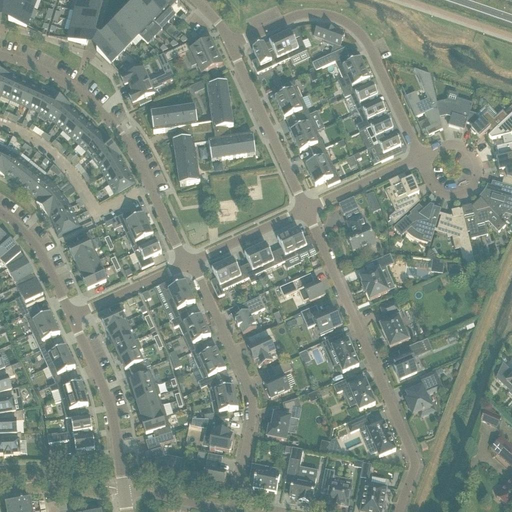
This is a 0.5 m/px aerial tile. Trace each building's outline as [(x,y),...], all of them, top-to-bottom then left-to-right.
[(33,10),(37,0),(35,0),(14,0),(13,2),(15,3),(33,10)] [(100,0),(78,0),(78,2),(98,8),(99,8),(99,7),(100,0)] [(137,6),(137,7),(138,7),(157,26),(159,28),(166,20),(164,19),(144,0),(145,0),(138,6),(137,6)] [(144,0),(145,0),(144,0),(164,19),(166,20),(173,13),(172,11),(170,9),(165,5),(159,0),(144,0)] [(177,2),(174,0),(159,0),(165,5),(170,9),(177,2)] [(98,8),(78,2),(75,12),(95,18),(96,18),(97,17),(96,17),(98,8)] [(30,20),(33,10),(15,3),(11,12),(10,12),(12,13),(30,20)] [(138,7),(137,7),(131,14),(130,13),(130,14),(130,15),(131,15),(150,33),(157,26),(138,7)] [(95,18),(75,12),(73,22),(92,27),(94,28),(94,27),(95,18)] [(26,30),(30,20),(12,13),(8,23),(18,27),(26,30)] [(131,15),(130,15),(123,21),(123,22),(139,36),(143,40),(150,33),(131,15)] [(90,37),(92,27),(73,22),(70,32),(88,37),(90,37),(91,37),(90,37)] [(131,44),(139,36),(123,22),(116,28),(115,29),(116,29),(131,44)] [(326,29),(318,26),(313,38),(324,42),(323,44),(333,48),(331,56),(312,64),(316,72),(335,64),(347,58),(348,57),(345,49),(344,50),(339,48),(344,36),(334,32),(335,31),(326,28),(326,29)] [(124,51),(131,44),(116,29),(109,36),(109,35),(108,36),(110,37),(124,51)] [(88,37),(70,32),(67,43),(75,45),(75,44),(86,47),(88,37)] [(279,38),(289,60),(306,53),(301,40),(294,43),(290,33),(279,38)] [(117,58),(124,51),(110,37),(103,44),(103,43),(102,44),(103,45),(104,45),(117,58)] [(289,60),(279,38),(269,43),(273,53),(268,56),(267,56),(273,68),(289,60)] [(211,42),(190,51),(201,76),(222,66),(211,42)] [(110,66),(117,58),(104,45),(103,45),(96,53),(104,60),(110,66)] [(164,56),(167,63),(189,53),(185,46),(164,56)] [(273,68),(267,56),(268,56),(263,46),(252,51),(257,61),(251,63),(257,75),(273,68)] [(335,64),(342,81),(365,70),(360,60),(350,64),(347,58),(335,64)] [(168,66),(162,69),(165,76),(171,73),(168,66)] [(127,78),(121,81),(124,88),(128,86),(130,92),(149,83),(143,71),(138,73),(136,70),(125,74),(127,78)] [(342,81),(337,83),(345,100),(350,97),(355,95),(362,91),(359,86),(370,81),(365,70),(342,81)] [(404,97),(403,97),(409,110),(410,110),(409,109),(410,109),(415,119),(424,115),(427,121),(430,128),(425,130),(428,137),(442,131),(439,118),(436,104),(430,76),(414,70),(414,71),(427,100),(420,104),(415,93),(406,98),(405,98),(404,97)] [(6,75),(1,73),(0,73),(0,96),(1,96),(9,79),(10,75),(9,75),(9,76),(6,75)] [(165,76),(159,79),(159,80),(161,85),(160,85),(161,86),(162,86),(174,80),(171,73),(165,76)] [(317,78),(314,73),(308,76),(312,83),(318,80),(317,78)] [(9,79),(10,75),(9,79),(1,96),(10,101),(18,83),(9,79)] [(133,97),(129,99),(132,106),(138,104),(140,107),(151,103),(149,99),(154,97),(152,92),(152,90),(161,86),(160,85),(161,85),(159,80),(159,79),(149,83),(130,92),(133,97)] [(202,82),(191,87),(194,95),(198,93),(199,96),(206,92),(205,90),(202,82)] [(279,110),(301,99),(294,82),(282,88),(284,94),(274,99),(279,110)] [(20,105),(28,87),(18,83),(10,101),(20,105)] [(228,140),(227,137),(230,137),(229,132),(227,133),(226,129),(233,128),(231,118),(230,108),(228,93),(227,93),(226,84),(219,85),(206,87),(208,98),(209,107),(212,124),(197,126),(196,115),(195,108),(184,110),(160,113),(160,114),(150,115),(151,122),(153,135),(165,133),(178,131),(178,134),(176,135),(176,139),(179,138),(179,142),(173,143),(174,153),(175,153),(176,163),(178,178),(180,187),(186,186),(199,184),(198,173),(196,164),(194,147),(208,145),(210,156),(211,163),(222,161),(246,158),(255,156),(254,150),(252,136),(241,138),(228,140)] [(29,109),(37,91),(28,87),(20,105),(29,109)] [(358,114),(362,112),(370,108),(367,102),(377,98),(372,87),(362,91),(355,95),(350,97),(358,114)] [(48,92),(46,96),(37,91),(29,109),(39,113),(47,96),(49,93),(49,92),(48,92)] [(49,93),(47,96),(39,113),(47,119),(60,100),(51,95),(49,93)] [(309,116),(301,99),(279,110),(284,120),(294,116),(297,122),(309,116)] [(68,105),(63,102),(60,100),(47,119),(56,124),(69,110),(71,107),(68,105)] [(455,105),(446,102),(436,104),(439,118),(446,117),(446,116),(451,118),(448,127),(464,132),(466,124),(469,113),(472,104),(456,100),(455,105)] [(375,119),(385,114),(380,103),(370,108),(362,112),(358,114),(362,124),(356,127),(359,134),(366,131),(370,129),(378,125),(377,125),(375,119)] [(69,110),(71,107),(69,110),(56,124),(64,131),(77,117),(69,110)] [(508,118),(502,112),(493,120),(487,113),(479,120),(475,117),(476,115),(469,113),(466,124),(472,126),(473,125),(474,127),(470,132),(474,136),(475,135),(479,139),(489,130),(491,133),(508,118)] [(491,133),(488,137),(491,140),(502,138),(504,137),(507,146),(504,147),(496,149),(499,159),(511,156),(511,141),(511,138),(511,136),(511,135),(511,134),(511,114),(508,118),(491,133)] [(314,126),(309,116),(305,118),(297,122),(300,128),(290,133),(292,137),(295,143),(305,139),(317,133),(314,126)] [(71,138),(84,124),(77,117),(64,131),(71,138)] [(385,142),(383,136),(393,131),(388,120),(377,125),(378,125),(370,129),(366,131),(373,148),(378,146),(385,142)] [(79,145),(92,131),(84,124),(71,138),(79,145)] [(103,135),(100,138),(92,131),(79,145),(87,152),(100,138),(103,136),(103,135)] [(324,149),(317,133),(305,139),(295,143),(300,154),(310,149),(312,155),(324,149)] [(103,136),(100,138),(87,152),(93,160),(111,146),(105,138),(103,136)] [(393,158),(390,153),(400,148),(395,137),(385,142),(378,146),(373,148),(381,164),(393,158)] [(117,154),(113,149),(111,146),(93,160),(100,168),(117,158),(119,156),(117,154)] [(5,154),(0,164),(0,172),(1,173),(0,174),(0,175),(3,177),(5,178),(4,178),(5,179),(6,175),(7,175),(18,160),(22,156),(7,149),(5,154)] [(332,167),(324,149),(312,155),(315,162),(305,166),(310,177),(332,167)] [(120,156),(119,156),(117,158),(100,168),(105,177),(122,167),(117,159),(120,156)] [(511,156),(499,159),(501,172),(498,172),(500,177),(503,178),(501,185),(511,188),(511,156)] [(14,182),(26,166),(18,160),(7,175),(6,175),(14,182)] [(23,188),(35,173),(26,166),(14,182),(23,188)] [(110,186),(127,177),(122,167),(105,177),(110,186)] [(340,183),(332,167),(310,177),(315,187),(325,183),(328,188),(340,183)] [(31,195),(43,179),(35,173),(23,188),(31,195)] [(418,194),(415,187),(417,186),(414,180),(412,181),(411,180),(407,182),(404,175),(388,182),(393,193),(392,193),(394,197),(394,198),(395,201),(396,200),(400,209),(389,219),(391,221),(394,225),(418,203),(415,196),(418,194)] [(134,184),(132,185),(127,177),(110,186),(115,195),(113,196),(113,197),(135,185),(134,184)] [(39,201),(51,186),(43,179),(31,195),(38,201),(36,203),(39,201)] [(485,205),(500,221),(500,220),(498,218),(502,214),(503,215),(510,208),(511,208),(511,188),(501,185),(493,183),(491,188),(487,187),(485,195),(492,197),(491,200),(490,200),(485,205)] [(60,198),(51,186),(39,201),(36,203),(36,204),(36,203),(37,205),(42,211),(60,198)] [(373,194),(366,197),(369,204),(376,201),(373,194)] [(69,209),(60,198),(42,211),(47,218),(48,219),(48,220),(51,217),(69,209)] [(338,205),(343,216),(358,210),(353,199),(338,205)] [(485,205),(480,200),(474,206),(471,207),(473,216),(474,218),(464,220),(467,234),(469,233),(471,241),(479,239),(476,226),(488,223),(498,234),(506,227),(500,221),(485,205)] [(430,212),(429,212),(426,214),(419,206),(409,214),(410,215),(411,215),(407,219),(406,218),(406,217),(393,229),(401,238),(411,228),(413,230),(415,232),(418,234),(420,235),(423,236),(423,237),(422,241),(426,242),(430,243),(440,210),(432,207),(430,212)] [(55,227),(73,219),(69,209),(51,217),(48,220),(51,218),(55,227)] [(441,215),(436,232),(443,234),(443,233),(445,232),(446,234),(448,238),(452,237),(453,241),(455,251),(460,250),(462,262),(464,261),(465,265),(475,266),(473,258),(471,249),(467,234),(464,220),(462,210),(458,211),(452,213),(452,216),(453,219),(450,220),(449,218),(441,215)] [(126,237),(148,226),(143,216),(133,220),(130,213),(118,219),(126,237)] [(358,250),(359,253),(368,249),(366,243),(373,240),(367,226),(365,227),(361,217),(357,218),(346,223),(352,236),(346,238),(352,253),(358,250)] [(79,227),(77,228),(73,219),(55,227),(59,236),(57,237),(57,238),(80,228),(79,227)] [(146,248),(143,241),(153,237),(148,226),(126,237),(134,254),(146,249),(146,248)] [(298,257),(314,250),(308,238),(303,240),(298,230),(287,235),(298,257)] [(74,261),(96,251),(89,234),(77,240),(80,246),(69,251),(74,261)] [(298,257),(287,235),(277,240),(281,250),(276,253),(281,265),(298,257)] [(15,250),(8,242),(7,242),(0,249),(0,263),(15,250)] [(154,265),(151,259),(161,255),(156,244),(146,248),(146,249),(134,254),(142,271),(154,265)] [(281,265),(276,253),(270,255),(265,245),(255,250),(265,272),(281,265)] [(15,251),(16,250),(15,250),(0,263),(6,271),(23,259),(22,259),(15,251)] [(255,277),(265,272),(255,250),(244,255),(249,265),(243,268),(249,280),(251,285),(257,282),(255,277)] [(79,271),(99,261),(95,252),(97,251),(96,251),(74,261),(79,271)] [(394,265),(390,256),(374,262),(377,269),(371,271),(372,274),(360,279),(363,287),(362,287),(365,294),(366,294),(370,301),(388,293),(379,273),(386,270),(386,269),(394,265)] [(28,269),(23,260),(23,259),(6,271),(11,279),(29,269),(28,269)] [(249,280),(243,268),(237,270),(233,260),(222,265),(232,287),(249,280)] [(104,271),(99,261),(79,271),(83,280),(82,280),(83,281),(104,271)] [(224,296),(222,292),(232,288),(222,265),(211,270),(216,280),(210,283),(218,299),(224,296)] [(28,270),(29,270),(29,269),(11,279),(16,288),(34,280),(28,270)] [(106,283),(101,273),(104,271),(83,281),(87,291),(106,283)] [(310,276),(279,290),(284,299),(298,293),(303,304),(309,301),(310,303),(324,297),(320,288),(318,283),(314,285),(310,276)] [(39,291),(34,281),(34,280),(16,288),(21,299),(39,291),(39,290),(39,291)] [(168,304),(190,294),(185,283),(175,288),(172,282),(160,287),(168,304)] [(39,291),(40,291),(39,291),(21,299),(15,301),(23,319),(25,319),(37,313),(40,312),(37,305),(44,302),(39,291)] [(145,303),(151,300),(147,293),(142,296),(145,303)] [(185,309),(195,304),(190,294),(168,304),(175,321),(188,315),(185,309)] [(243,336),(256,330),(255,327),(252,320),(250,317),(264,311),(259,299),(237,309),(241,315),(234,318),(236,321),(235,322),(238,328),(239,328),(243,336)] [(383,335),(383,336),(385,341),(386,341),(389,348),(389,349),(390,350),(391,349),(390,349),(407,342),(408,341),(408,340),(407,340),(410,339),(406,330),(404,332),(398,319),(399,319),(398,318),(397,319),(396,320),(394,314),(399,312),(395,303),(380,310),(384,318),(385,318),(387,323),(381,326),(380,326),(380,327),(383,335)] [(106,332),(127,322),(123,313),(125,312),(121,305),(109,310),(112,317),(101,322),(106,332)] [(316,308),(301,314),(307,330),(316,326),(321,337),(332,332),(332,331),(341,327),(340,324),(342,324),(338,315),(336,316),(334,312),(329,314),(328,311),(319,316),(316,308)] [(55,325),(50,315),(40,319),(37,313),(25,319),(32,335),(55,325)] [(205,327),(201,317),(190,321),(188,315),(175,321),(171,323),(174,330),(179,328),(183,338),(205,327)] [(132,332),(127,322),(106,332),(107,332),(111,341),(129,333),(132,332)] [(60,336),(55,325),(32,335),(40,352),(52,347),(49,340),(60,336)] [(200,343),(210,338),(205,327),(183,338),(191,354),(203,349),(200,343)] [(248,350),(252,359),(254,363),(256,362),(259,369),(272,362),(269,356),(275,353),(268,340),(273,338),(270,331),(259,335),(262,344),(248,350)] [(133,343),(129,333),(111,341),(116,351),(138,341),(133,343)] [(358,367),(347,342),(338,346),(335,339),(322,345),(327,355),(333,352),(342,374),(358,367)] [(138,353),(142,351),(138,341),(116,351),(120,361),(138,353)] [(400,358),(393,361),(396,367),(393,368),(395,371),(399,381),(416,374),(413,365),(415,364),(412,358),(423,353),(419,344),(398,353),(400,358)] [(70,359),(65,348),(55,353),(52,347),(40,352),(48,369),(70,359)] [(221,361),(216,350),(206,355),(203,349),(191,354),(199,371),(221,361)] [(176,352),(169,355),(171,360),(172,363),(179,360),(176,352)] [(304,365),(310,362),(306,352),(299,355),(304,365)] [(145,370),(138,353),(120,361),(125,371),(129,370),(131,375),(132,375),(145,370)] [(0,360),(0,358),(2,358),(0,354),(0,372),(11,368),(11,367),(4,370),(0,360)] [(75,369),(70,359),(48,369),(52,379),(55,386),(67,380),(65,374),(75,369)] [(179,360),(172,363),(175,371),(181,368),(179,360)] [(216,376),(226,372),(221,361),(199,371),(203,381),(198,384),(201,391),(206,388),(218,382),(216,376)] [(271,400),(290,392),(282,376),(292,371),(288,363),(271,370),(275,378),(263,384),(267,391),(265,392),(269,399),(270,398),(271,400)] [(511,374),(503,366),(496,380),(510,392),(511,390),(511,374)] [(7,380),(15,378),(13,371),(11,368),(0,372),(0,395),(18,390),(18,389),(11,392),(7,380)] [(155,386),(152,376),(148,377),(146,370),(145,370),(132,375),(134,381),(130,382),(133,393),(157,386),(155,386)] [(441,389),(434,375),(408,386),(412,393),(407,395),(409,401),(407,402),(408,405),(407,406),(410,413),(411,413),(413,416),(417,414),(420,420),(436,413),(428,395),(441,389)] [(359,412),(375,405),(371,397),(368,390),(364,382),(358,384),(355,378),(333,387),(336,395),(343,392),(346,400),(352,397),(359,412)] [(71,388),(67,380),(55,386),(49,389),(51,394),(58,392),(61,403),(85,396),(81,385),(71,388)] [(235,399),(233,388),(222,390),(218,382),(206,388),(209,394),(212,404),(235,399)] [(160,396),(157,386),(133,393),(137,403),(158,397),(160,396)] [(13,401),(20,400),(18,390),(0,395),(0,416),(23,412),(15,413),(13,401)] [(314,395),(307,398),(310,406),(318,402),(314,395)] [(88,407),(85,396),(61,403),(64,412),(65,420),(79,418),(77,410),(88,407)] [(161,407),(158,397),(137,403),(140,414),(163,407),(163,406),(161,407)] [(227,413),(238,411),(235,399),(212,404),(214,415),(213,415),(213,421),(225,422),(226,422),(228,421),(227,413)] [(285,411),(284,417),(274,415),(271,429),(269,428),(267,438),(286,442),(290,419),(291,419),(293,409),(296,408),(294,401),(283,405),(285,411)] [(166,417),(163,407),(140,414),(143,424),(142,424),(166,417)] [(16,423),(23,423),(23,412),(0,416),(0,417),(1,423),(0,423),(0,436),(21,436),(21,435),(17,435),(16,423)] [(501,418),(489,414),(485,412),(481,422),(497,428),(501,418)] [(171,434),(166,417),(142,424),(146,435),(157,432),(159,438),(171,434)] [(366,419),(347,427),(350,434),(364,428),(366,432),(367,432),(373,445),(367,448),(370,456),(377,453),(379,458),(378,458),(379,459),(380,459),(380,458),(394,452),(395,452),(395,451),(391,442),(391,441),(390,441),(388,435),(387,434),(383,425),(384,425),(383,424),(382,425),(372,429),(371,426),(370,425),(368,419),(367,418),(366,418),(366,419)] [(92,431),(90,419),(66,423),(68,435),(57,437),(58,444),(69,442),(82,440),(81,433),(92,431)] [(193,421),(192,427),(207,430),(207,433),(206,439),(211,440),(209,449),(228,453),(229,451),(231,451),(232,442),(231,442),(232,435),(227,434),(222,433),(224,423),(225,422),(213,421),(205,421),(193,421)] [(159,438),(161,446),(174,442),(172,434),(171,434),(159,438)] [(19,443),(21,443),(21,436),(0,436),(1,437),(2,443),(0,443),(0,456),(4,457),(4,459),(12,458),(12,456),(20,456),(19,443)] [(95,450),(93,438),(82,440),(69,442),(72,461),(85,459),(84,452),(95,450)] [(511,448),(501,438),(490,449),(511,468),(511,480),(496,498),(509,510),(511,507),(511,448)] [(330,444),(328,456),(344,459),(335,441),(330,443),(330,444)] [(321,443),(320,454),(328,454),(328,443),(321,443)] [(149,453),(145,454),(148,466),(149,465),(151,470),(154,471),(153,473),(172,477),(173,475),(179,476),(182,460),(175,459),(173,465),(161,462),(160,460),(165,458),(164,458),(162,449),(157,451),(156,447),(147,449),(149,453)] [(291,455),(285,485),(286,482),(292,483),(289,498),(297,500),(297,501),(301,502),(311,504),(311,502),(311,503),(316,480),(298,476),(300,469),(303,452),(292,449),(291,455)] [(379,460),(382,465),(390,462),(388,456),(379,460)] [(209,484),(209,486),(216,487),(216,485),(224,487),(226,474),(216,472),(218,465),(206,463),(205,470),(202,483),(209,484)] [(261,494),(267,495),(267,493),(276,494),(280,477),(257,472),(258,466),(251,465),(249,480),(254,481),(253,490),(261,491),(261,494)] [(368,480),(370,467),(363,465),(360,479),(368,480)] [(332,486),(333,480),(334,480),(334,478),(335,473),(325,471),(320,495),(327,496),(325,504),(332,505),(332,508),(340,510),(340,507),(347,508),(351,490),(332,486)] [(381,511),(386,489),(386,488),(385,488),(366,485),(366,484),(365,484),(365,485),(359,511),(381,511)] [(31,511),(30,502),(6,507),(6,511),(31,511)]
